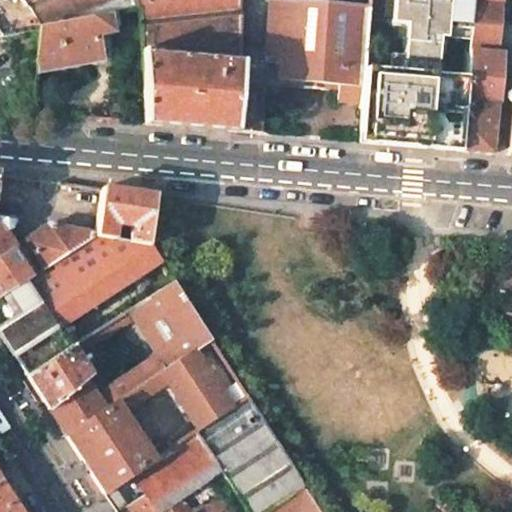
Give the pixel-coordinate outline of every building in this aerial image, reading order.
[(134,0),(0,0),(0,35),(40,28),(116,13),(139,10),(134,0)] [(134,0),(139,10),(140,49),(142,124),(233,132),(239,61),(239,48),(237,0),(134,0)] [(368,6),(302,0),(270,0),(266,51),(263,78),(303,81),(302,88),(323,90),(324,84),(337,84),(336,100),(360,102),(362,68),(368,6)] [(466,101),(469,76),(437,74),(430,73),(434,25),(473,29),(475,0),(392,0),(391,23),(407,24),(403,71),(362,68),(360,102),(355,142),(462,152),(466,101)] [(471,52),(498,54),(502,0),(475,0),(473,29),(472,40),(471,52)] [(116,13),(40,28),(37,66),(97,54),(96,50),(93,33),(108,30),(119,28),(116,13)] [(430,73),(437,74),(440,38),(472,40),(473,29),(434,25),(430,73)] [(108,30),(93,33),(96,50),(112,47),(108,30)] [(263,78),(266,51),(239,48),(239,61),(233,132),(258,134),(263,78)] [(498,54),(471,52),(469,76),(466,101),(497,104),(501,54),(498,54)] [(497,104),(466,101),(462,152),(492,154),(497,104)] [(37,179),(0,173),(0,199),(33,205),(37,179)] [(150,226),(155,196),(102,189),(98,210),(97,222),(95,234),(96,236),(147,244),(150,226)] [(98,210),(76,205),(75,218),(97,222),(98,210)] [(0,296),(95,236),(96,236),(95,234),(46,224),(14,247),(10,250),(0,235),(0,227),(1,227),(0,226),(0,296)] [(87,337),(131,309),(172,284),(166,274),(147,244),(96,236),(95,236),(0,296),(0,337),(26,376),(87,337)] [(172,284),(131,309),(137,318),(167,367),(208,339),(180,296),(172,284)] [(489,299),(482,297),(480,305),(488,306),(489,299)] [(93,346),(87,337),(26,376),(65,436),(115,403),(118,400),(110,386),(96,395),(85,380),(89,377),(76,357),(93,346)] [(167,367),(160,372),(166,382),(190,420),(158,442),(164,450),(243,394),(235,381),(220,392),(203,366),(219,357),(208,339),(167,367)] [(151,377),(143,364),(110,386),(118,400),(126,395),(151,377)] [(151,377),(126,395),(133,406),(166,382),(160,372),(151,377)] [(164,450),(156,456),(162,464),(174,484),(192,488),(219,470),(245,511),(265,511),(303,486),(243,394),(164,450)] [(115,403),(65,436),(103,494),(152,459),(115,403)] [(0,511),(20,511),(0,481),(0,511)] [(319,511),(303,486),(265,511),(319,511)] [(143,495),(117,511),(189,511),(184,503),(163,498),(143,495)] [(189,511),(234,511),(228,500),(189,511)]
